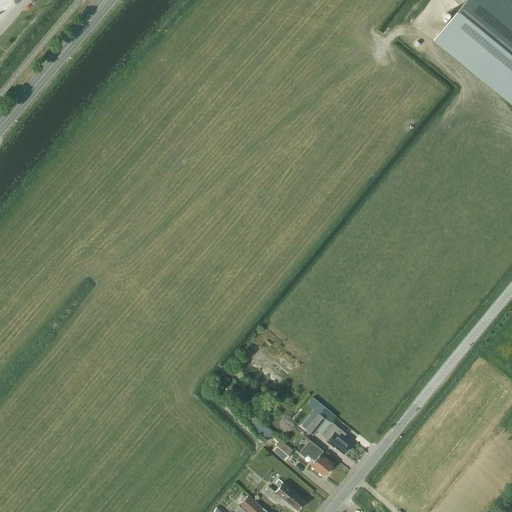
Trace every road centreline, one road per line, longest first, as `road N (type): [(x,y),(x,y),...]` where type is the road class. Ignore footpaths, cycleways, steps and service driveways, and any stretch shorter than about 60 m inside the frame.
road 1 (tertiary): [(330,511),(511,288)]
road 2 (primary): [(0,119),(102,0)]
